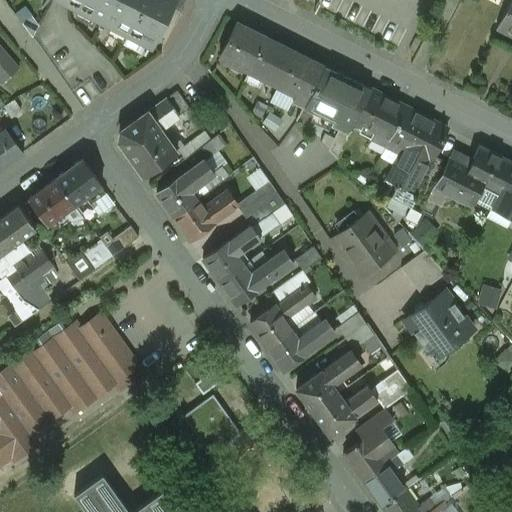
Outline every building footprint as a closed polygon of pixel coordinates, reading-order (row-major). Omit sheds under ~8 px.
[(175,0),(60,0),(151,47),(175,0)] [(511,0),(510,0),(496,29),(511,36),(511,0)] [(237,24),(237,25),(220,57),(249,72),(265,38),(237,24)] [(265,38),(249,72),(278,87),(294,53),(265,38)] [(18,69),(0,47),(0,81),(2,84),(18,69)] [(323,68),(294,53),(278,87),(296,96),(292,102),(305,108),(323,68)] [(362,87),(323,68),(305,108),(302,113),(339,132),(362,87)] [(406,110),(370,92),(354,124),(374,135),(371,140),(387,148),(406,110)] [(167,98),(145,114),(159,133),(180,117),(167,98)] [(448,131),(406,110),(387,148),(402,156),(405,151),(429,163),(430,161),(440,142),(442,143),(448,131)] [(145,114),(120,132),(116,141),(141,176),(173,153),(159,133),(145,114)] [(0,170),(23,154),(5,130),(0,133),(0,170)] [(204,132),(178,151),(183,160),(210,141),(204,132)] [(339,132),(329,152),(338,162),(353,134),(350,132),(348,136),(339,132)] [(511,164),(511,163),(480,147),(469,169),(464,178),(483,188),(497,195),(511,164)] [(100,185),(82,159),(54,180),(72,205),(79,201),(84,208),(80,210),(88,221),(111,203),(99,186),(100,185)] [(276,190),(255,159),(206,194),(196,201),(201,208),(224,192),(226,195),(245,181),(259,201),(261,201),(276,190)] [(435,186),(427,203),(437,208),(444,194),(459,164),(449,159),(444,168),(435,186)] [(444,168),(430,161),(429,163),(421,179),(435,186),(444,168)] [(202,163),(180,179),(189,191),(199,184),(210,175),(202,163)] [(469,169),(459,164),(444,194),(473,209),(483,188),(464,178),(469,169)] [(511,164),(497,195),(498,196),(511,202),(510,207),(511,208),(511,164)] [(421,179),(399,168),(391,184),(399,189),(393,200),(412,210),(414,206),(423,211),(427,203),(435,186),(421,179)] [(179,177),(154,194),(172,218),(196,201),(189,191),(180,179),(179,177)] [(54,180),(28,199),(47,225),(53,220),(59,228),(68,222),(73,218),(67,209),(72,205),(54,180)] [(199,184),(189,191),(196,201),(206,194),(199,184)] [(224,192),(201,208),(211,221),(233,204),(226,195),(224,192)] [(511,202),(498,196),(492,208),(508,216),(511,208),(510,207),(511,202)] [(196,201),(172,218),(188,240),(212,223),(201,208),(196,201)] [(259,201),(241,215),(249,226),(250,227),(262,219),(270,230),(278,224),(261,201),(259,201)] [(18,206),(0,219),(0,232),(19,258),(29,250),(21,239),(35,229),(18,206)] [(390,244),(368,214),(332,240),(354,270),(390,244)] [(90,232),(79,217),(75,220),(73,218),(68,222),(74,230),(75,229),(82,239),(90,232)] [(262,219),(250,227),(258,239),(270,230),(262,219)] [(68,222),(59,228),(61,231),(56,235),(60,240),(74,230),(68,222)] [(249,226),(226,243),(235,255),(258,239),(250,227),(249,226)] [(0,232),(0,254),(3,253),(11,264),(19,258),(0,232)] [(124,232),(104,246),(107,250),(112,257),(132,243),(124,232)] [(225,241),(201,259),(217,281),(241,263),(235,255),(226,243),(225,241)] [(101,242),(87,252),(93,260),(107,250),(104,246),(101,242)] [(390,244),(354,270),(360,278),(396,252),(390,244)] [(313,246),(294,259),(302,270),(320,257),(313,246)] [(253,269),(248,272),(259,288),(291,265),(280,249),(253,269)] [(35,258),(29,250),(19,258),(35,280),(36,279),(40,284),(49,278),(45,272),(53,266),(43,252),(35,258)] [(107,250),(93,260),(98,267),(112,257),(107,250)] [(444,273),(425,252),(402,269),(417,293),(444,273)] [(35,280),(19,258),(11,264),(16,271),(8,277),(18,292),(35,280)] [(253,269),(246,259),(241,263),(248,272),(253,269)] [(241,263),(217,281),(235,305),(259,288),(248,272),(241,263)] [(324,305),(309,283),(296,292),(305,305),(283,321),(289,330),(313,313),(324,305)] [(484,284),(480,304),(500,308),(503,287),(484,284)] [(445,291),(405,321),(429,353),(441,344),(446,351),(474,330),(445,291)] [(296,292),(274,308),(283,321),(305,305),(296,292)] [(273,306),(248,324),(265,347),(289,330),(283,321),(274,308),(273,306)] [(313,313),(289,330),(295,338),(319,322),(313,313)] [(359,313),(338,327),(346,339),(367,324),(359,313)] [(75,323),(34,352),(32,350),(0,372),(0,395),(1,396),(0,396),(0,463),(12,455),(15,460),(37,444),(33,438),(54,423),(51,420),(70,406),(75,413),(115,383),(120,390),(142,374),(123,346),(122,347),(115,338),(116,337),(99,314),(79,329),(75,323)] [(319,322),(295,338),(305,353),(333,333),(323,319),(319,322)] [(367,324),(346,339),(363,363),(373,355),(364,341),(374,334),(367,324)] [(289,330),(265,347),(282,370),(305,353),(295,338),(289,330)] [(347,353),(320,373),(329,386),(357,367),(347,353)] [(403,376),(389,356),(380,363),(391,379),(394,377),(406,394),(412,389),(403,376)] [(217,367),(194,384),(202,394),(225,378),(217,367)] [(319,372),(295,388),(312,412),(335,395),(329,386),(320,373),(319,372)] [(377,378),(341,403),(351,417),(387,392),(377,378)] [(335,395),(312,412),(328,433),(351,417),(341,403),(335,395)] [(212,397),(183,417),(210,455),(239,435),(212,397)] [(384,410),(355,431),(361,440),(377,428),(377,429),(391,420),(384,410)] [(361,440),(342,453),(361,479),(394,456),(396,455),(395,454),(377,429),(377,428),(361,440)] [(405,448),(395,454),(396,455),(394,456),(401,465),(412,458),(405,448)] [(394,456),(361,479),(380,505),(404,488),(393,471),(401,465),(394,456)] [(128,511),(102,475),(74,495),(86,511),(188,511),(169,486),(132,511),(128,511)] [(404,488),(380,505),(384,511),(427,511),(434,508),(449,497),(443,487),(416,505),(404,488)]
